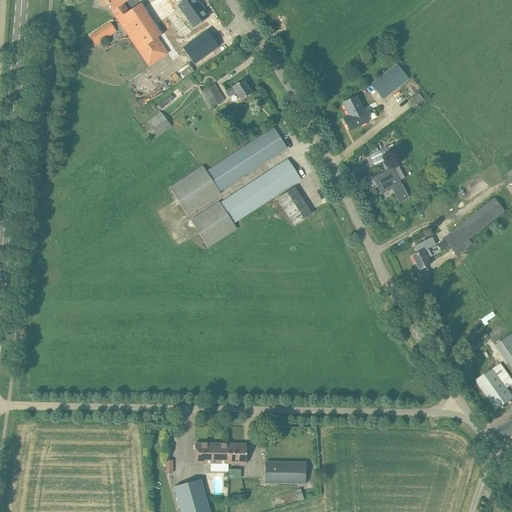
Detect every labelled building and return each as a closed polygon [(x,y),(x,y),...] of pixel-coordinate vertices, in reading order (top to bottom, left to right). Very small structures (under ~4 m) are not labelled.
[(99,0),(103,5),(104,7),(107,5),(149,66),(167,54),(168,53),(157,38),(162,35),(140,4),(126,13),(121,5),(127,0),(126,0),(99,0)] [(178,6),(193,27),(208,17),(199,4),(195,0),(185,0),(180,4),(179,5),(178,6)] [(294,2),(289,6),(287,7),(287,6),(286,7),(287,8),(284,10),(283,11),(282,10),(283,11),(275,16),(284,28),(303,14),(294,2)] [(116,32),(110,22),(89,36),(96,45),(116,32)] [(207,30),(182,48),(194,65),(219,47),(207,30)] [(408,79),(396,64),(371,84),(383,99),(408,79)] [(158,94),(172,84),(158,65),(144,75),(158,94)] [(251,94),(242,81),(232,87),(226,92),(229,97),(236,92),(241,101),(251,94)] [(214,84),(202,91),(212,108),(224,101),(214,84)] [(423,100),(419,94),(410,100),(414,106),(423,100)] [(369,122),(356,96),(342,103),(350,120),(345,123),(349,131),(358,127),(369,122)] [(171,127),(160,112),(140,127),(151,141),(171,127)] [(286,148),(273,128),(206,172),(202,167),(169,189),(186,215),(220,194),(219,192),(286,148)] [(392,144),(380,150),(385,161),(402,152),(398,143),(393,145),(392,144)] [(300,180),(287,160),(220,204),(219,202),(190,220),(207,247),(236,229),(233,224),(300,180)] [(382,174),(373,178),(381,195),(391,190),(399,204),(409,199),(401,185),(393,168),(382,174)] [(308,216),(291,189),(277,198),(294,225),(308,216)] [(505,211),(495,197),(443,238),(457,256),(472,244),(468,239),(505,211)] [(443,239),(438,243),(443,249),(448,246),(443,239)] [(417,254),(412,256),(419,270),(422,275),(428,272),(425,267),(429,265),(423,251),(428,249),(424,241),(413,246),(417,254)] [(511,334),(496,346),(511,367),(511,334)] [(511,384),(511,382),(499,364),(476,380),(496,410),(511,398),(511,397),(506,389),(511,384)] [(511,420),(498,430),(494,432),(500,441),(511,432),(511,420)] [(228,464),(228,444),(194,443),(194,463),(228,464)] [(228,444),(228,464),(245,464),(246,444),(228,444)] [(306,463),(265,462),(265,483),(305,484),(306,463)] [(209,511),(203,489),(200,480),(173,487),(176,497),(180,511),(209,511)] [(304,499),(300,489),(295,491),(299,501),(304,499)]
